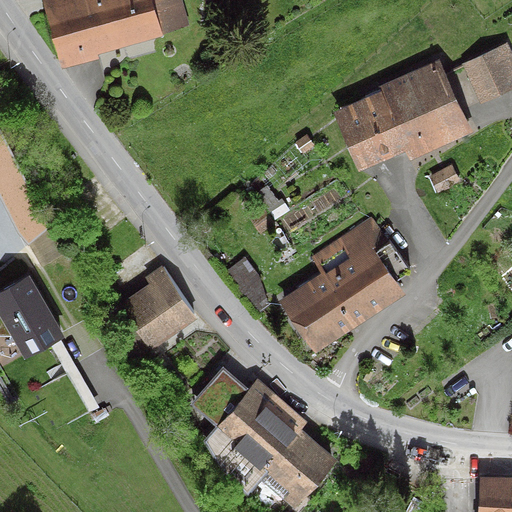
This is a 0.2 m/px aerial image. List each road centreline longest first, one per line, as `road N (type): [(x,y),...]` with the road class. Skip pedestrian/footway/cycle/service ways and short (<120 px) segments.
road 1 (tertiary): [(325,401),(241,329),(0,8)]
road 2 (residential): [(511,167),(325,401)]
road 3 (tertiary): [(455,444),(367,422),(325,401)]
road 4 (track): [(0,216),(68,318)]
